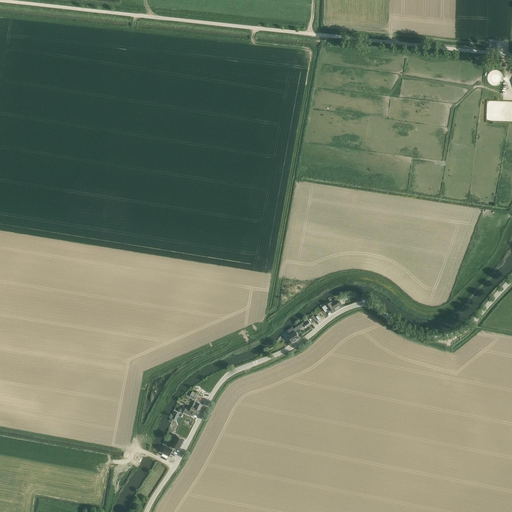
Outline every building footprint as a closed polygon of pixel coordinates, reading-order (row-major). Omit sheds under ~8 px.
[(324,306),(323,304),(321,305),(325,312),(330,310),(332,313),(343,306),(340,302),(332,307),(330,302),(324,306)] [(288,337),(290,339),(293,343),(300,338),(296,332),(304,326),(306,328),(311,324),(308,321),(307,319),(302,323),(294,329),(294,330),(292,331),(293,333),(288,337)] [(192,407),(200,411),(202,405),(198,403),(195,402),(195,401),(192,407)] [(184,412),(185,413),(190,415),(191,413),(197,416),(200,411),(192,407),(191,409),(186,407),(184,412)] [(166,446),(162,453),(169,456),(173,450),(172,449),(173,447),(179,450),(184,440),(176,435),(171,445),(171,446),(170,448),(166,446)]
